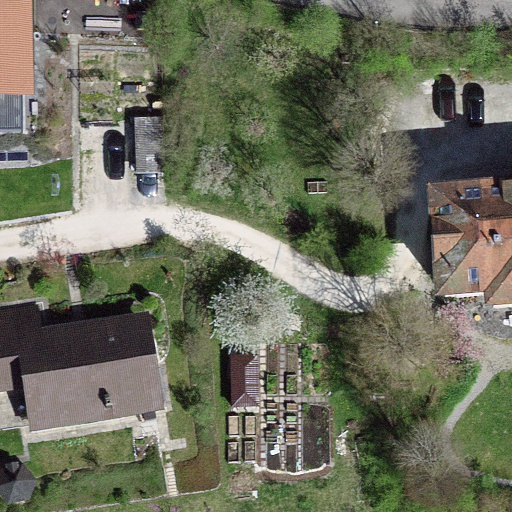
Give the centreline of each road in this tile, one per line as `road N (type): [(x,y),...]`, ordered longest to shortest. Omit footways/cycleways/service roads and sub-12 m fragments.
road 1 (residential): [(0,249),(154,223),(215,228),(335,292),(365,295),(400,269),(424,177),(457,149),(511,139)]
road 2 (residential): [(332,0),(511,9)]
